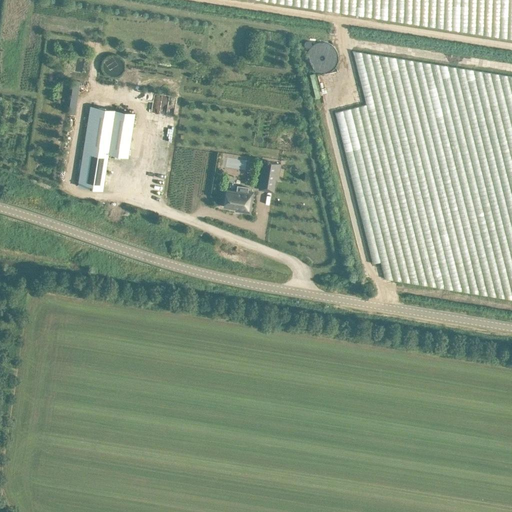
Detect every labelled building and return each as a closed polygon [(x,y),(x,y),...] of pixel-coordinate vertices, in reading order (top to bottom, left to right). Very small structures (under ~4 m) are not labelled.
[(320,73),(324,74),(329,73),(334,71),(337,67),(339,62),(339,57),(338,53),(335,49),(331,46),(326,44),(321,44),(317,46),(313,49),(310,53),(309,58),(310,63),(312,67),(315,71),(320,73)] [(511,74),(352,49),(363,104),(335,110),(347,165),(356,163),(349,162),(363,155),(367,129),(372,126),(373,120),(375,119),(373,115),(377,116),(378,111),(384,110),(386,106),(384,102),(390,103),(387,87),(415,73),(511,88),(511,74)] [(102,73),(105,76),(108,78),(112,78),(116,78),(120,76),(122,73),(124,69),(124,65),(123,62),(121,58),(118,56),(114,55),(110,55),(107,57),(104,59),(102,62),(101,65),(101,69),(102,73)] [(78,185),(102,189),(108,153),(129,156),(135,113),(91,106),(78,185)] [(264,161),(261,176),(275,178),(278,163),(280,164),(281,163),(275,162),(269,161),(270,160),(267,160),(267,161),(264,161)] [(234,193),(223,191),(221,207),(233,210),(233,211),(249,214),(252,192),(247,191),(247,188),(235,186),(234,193)] [(363,224),(371,263),(380,261),(383,278),(389,277),(386,259),(381,233),(373,235),(373,232),(369,233),(367,223),(363,224)]
